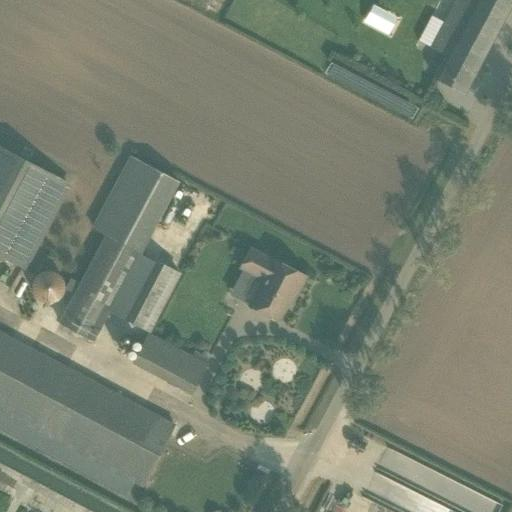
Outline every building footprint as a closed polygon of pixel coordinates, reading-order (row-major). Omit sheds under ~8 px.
[(463,95),(511,1),(511,0),(455,0),(430,48),(445,56),(433,79),(463,95)] [(0,257),(25,271),(68,188),(0,151),(0,257)] [(93,342),(141,252),(105,234),(58,323),(93,342)] [(297,293),(305,277),(249,247),(238,269),(260,281),(247,305),(277,321),(293,292),(297,293)] [(122,320),(148,334),(180,275),(154,261),(122,320)] [(0,430),(126,497),(134,482),(142,486),(174,425),(0,332),(0,430)] [(206,365),(189,356),(148,334),(133,362),(191,394),(206,365)] [(395,503),(397,499),(384,493),(390,482),(374,475),(367,490),(395,503)] [(455,511),(409,492),(400,511),(455,511)]
